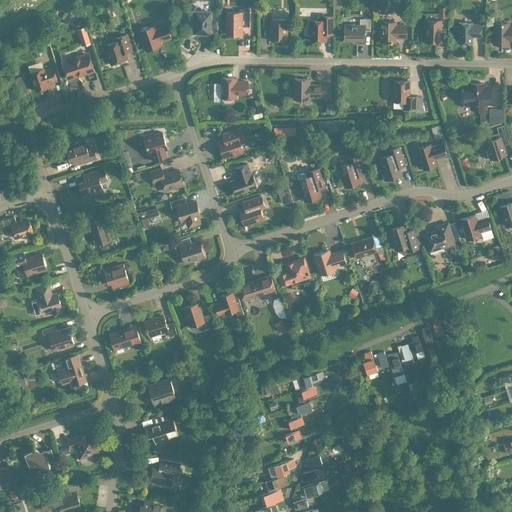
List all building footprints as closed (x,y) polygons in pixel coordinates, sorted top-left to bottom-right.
[(194,33),(194,34),(195,34),(196,35),(197,35),(198,35),(198,34),(199,34),(199,33),(199,32),(210,33),(210,11),(201,11),(201,9),(201,8),(200,7),(199,6),(198,5),(196,6),(195,7),(194,8),(194,9),(194,10),(188,10),(194,32),(194,33)] [(226,33),(240,33),(241,25),(249,25),(249,8),(240,8),(240,11),(226,11),(226,33)] [(270,39),(286,39),(286,18),(271,18),(271,10),(263,10),(263,24),(271,24),(270,39)] [(316,19),(310,19),(310,27),(309,27),(307,28),(307,32),(308,34),(310,34),(310,39),(325,40),(325,35),(332,35),(332,15),(321,15),(321,16),(318,16),(316,18),(316,19)] [(359,24),(344,24),(344,40),(364,40),(364,30),(370,30),(370,18),(359,18),(359,24)] [(440,19),(426,19),(426,41),(440,41),(440,19)] [(395,21),(381,21),(381,27),(379,30),(381,34),(380,41),(395,41),(395,37),(406,37),(406,24),(395,24),(395,21)] [(472,22),(458,21),(458,42),(472,42),(472,35),(481,35),(481,23),(472,23),(472,22)] [(500,22),(492,22),(492,43),(510,43),(510,40),(511,40),(511,23),(510,23),(510,22),(502,22),(502,21),(500,21),(500,22)] [(159,40),(170,36),(166,25),(155,29),(154,25),(139,30),(145,49),(160,44),(159,40)] [(40,26),(29,32),(31,36),(42,29),(40,26)] [(108,55),(111,62),(126,57),(125,54),(132,52),(126,34),(115,37),(112,38),(111,40),(111,42),(105,44),(107,50),(105,50),(107,56),(108,55)] [(77,74),(93,69),(88,53),(85,54),(84,53),(80,55),(79,56),(62,61),(67,77),(70,76),(72,77),(76,75),(77,74)] [(49,85),(48,82),(56,79),(52,67),(44,70),(43,68),(30,72),(35,90),(49,85)] [(221,96),(221,97),(236,97),(236,93),(248,93),(248,80),(236,80),(236,77),(221,77),(221,82),(214,82),(214,96),(221,96)] [(309,78),(293,78),(293,98),(309,98),(309,96),(320,96),(320,84),(309,83),(309,78)] [(409,80),(393,79),(392,100),(404,101),(404,107),(416,107),(416,95),(409,95),(409,80)] [(462,84),(462,103),(469,103),(469,109),(487,109),(487,104),(491,104),(491,84),(486,84),(486,81),(468,81),(468,84),(462,84)] [(504,108),(490,108),(490,122),(497,122),(497,119),(504,120),(504,108)] [(489,161),(506,155),(501,138),(506,136),(503,125),(497,127),(499,132),(490,135),(491,139),(482,141),(489,161)] [(244,139),(240,127),(220,133),(223,140),(219,141),(223,156),(242,151),(239,141),(244,139)] [(167,148),(162,131),(153,134),(153,132),(143,136),(148,154),(151,153),(153,160),(166,156),(164,149),(167,148)] [(74,164),(96,157),(94,148),(87,150),(84,140),(65,146),(67,153),(63,154),(65,161),(72,158),(74,164)] [(431,143),(416,147),(422,168),(437,163),(435,158),(447,154),(443,142),(431,145),(431,143)] [(386,152),(377,155),(385,179),(402,173),(400,166),(406,164),(400,144),(385,149),(386,152)] [(460,152),(454,155),(457,162),(463,160),(460,152)] [(348,163),(339,165),(344,185),(360,180),(359,176),(365,174),(359,154),(347,158),(348,163)] [(238,178),(230,181),(234,193),(256,186),(252,173),(250,174),(247,163),(235,167),(238,178)] [(161,167),(149,171),(153,183),(160,181),(162,182),(164,189),(184,183),(179,169),(163,174),(161,167)] [(307,176),(298,179),(304,200),(320,195),(317,187),(324,185),(318,167),(306,171),(307,176)] [(100,181),(107,179),(103,168),(82,174),(84,180),(78,182),(82,194),(102,188),(100,181)] [(243,208),(239,209),(244,224),(263,218),(260,208),(264,207),(260,195),(241,201),(243,208)] [(183,197),(170,201),(173,208),(177,207),(181,220),(186,219),(188,226),(200,222),(197,215),(200,214),(195,200),(185,203),(183,197)] [(511,201),(499,206),(505,225),(511,222),(511,201)] [(89,222),(95,244),(110,239),(104,218),(109,216),(107,209),(94,212),(97,219),(89,222)] [(487,216),(479,219),(479,220),(477,221),(474,214),(460,218),(466,238),(481,234),(480,231),(490,228),(487,216)] [(0,219),(0,233),(12,229),(14,237),(33,231),(28,218),(16,222),(14,215),(0,219)] [(434,225),(435,229),(422,233),(428,252),(445,246),(446,248),(454,246),(455,250),(462,247),(454,222),(449,223),(449,220),(434,225)] [(413,227),(406,229),(405,225),(389,230),(395,249),(405,246),(406,250),(419,247),(413,227)] [(373,239),(372,235),(350,242),(355,257),(377,250),(378,254),(385,252),(380,237),(373,239)] [(186,237),(173,241),(177,253),(179,253),(182,254),(185,262),(191,259),(193,260),(197,259),(197,258),(204,256),(199,240),(190,243),(188,242),(186,237)] [(333,266),(346,262),(342,249),(329,253),(328,250),(328,249),(313,254),(314,254),(320,273),(334,268),(333,266)] [(22,265),(25,266),(27,274),(46,268),(41,253),(25,258),(23,251),(11,255),(15,267),(22,265)] [(283,262),(286,269),(276,272),(281,286),(292,282),(292,283),(295,283),(300,282),(302,280),(302,279),(311,276),(304,255),(283,262)] [(123,263),(104,269),(106,276),(101,277),(103,283),(111,281),(112,287),(129,281),(123,263)] [(259,296),(263,298),(276,294),(270,274),(239,285),(243,299),(259,294),(259,296)] [(60,308),(63,307),(57,290),(52,292),(48,281),(33,286),(37,297),(35,297),(35,299),(31,300),(34,309),(38,308),(40,314),(54,310),(56,314),(62,312),(60,308)] [(232,291),(220,295),(221,298),(214,300),(218,313),(226,311),(226,312),(236,309),(238,316),(244,314),(237,292),(233,293),(232,291)] [(200,329),(213,325),(209,313),(202,315),(198,302),(183,306),(190,325),(198,323),(200,329)] [(163,315),(144,321),(146,328),(145,328),(144,329),(146,333),(147,333),(148,333),(149,335),(167,329),(169,335),(176,333),(173,322),(166,324),(163,315)] [(269,319),(274,329),(282,325),(277,315),(269,319)] [(436,333),(443,331),(438,318),(432,320),(436,333)] [(53,349),(74,343),(68,326),(56,330),(54,324),(41,329),(43,335),(48,333),(53,349)] [(136,325),(109,334),(112,341),(110,341),(110,342),(111,346),(112,346),(113,346),(114,348),(133,342),(135,348),(142,346),(136,325)] [(425,341),(432,339),(428,326),(421,328),(425,341)] [(423,353),(422,349),(418,336),(411,338),(416,355),(423,353)] [(405,358),(411,356),(407,343),(401,345),(405,358)] [(181,348),(173,351),(176,358),(183,356),(181,348)] [(377,370),(371,351),(363,353),(365,358),(363,358),(367,371),(368,373),(377,370)] [(374,354),(377,362),(379,361),(381,366),(388,364),(383,351),(374,354)] [(72,384),(86,379),(84,372),(83,372),(81,366),(82,366),(77,352),(64,356),(67,368),(61,370),(64,381),(71,379),(72,384)] [(389,356),(390,361),(392,361),(396,372),(402,370),(397,352),(390,354),(390,356),(389,356)] [(304,376),(305,379),(303,380),(305,385),(306,384),(307,386),(325,380),(322,370),(304,376)] [(506,389),(511,386),(511,382),(511,381),(511,374),(503,377),(506,389)] [(169,377),(148,384),(150,391),(145,392),(147,398),(152,396),(154,403),(175,396),(169,377)] [(185,389),(193,390),(194,381),(186,380),(185,389)] [(268,386),(270,394),(280,391),(277,383),(268,386)] [(303,397),(316,393),(314,386),(301,390),(303,397)] [(480,396),(478,388),(471,390),(473,399),(480,396)] [(490,395),(483,397),(485,404),(492,402),(490,395)] [(268,403),(270,409),(278,407),(276,400),(268,403)] [(287,408),(289,413),(291,414),(293,419),(301,416),(303,416),(302,414),(313,411),(309,401),(287,408)] [(176,411),(164,414),(166,420),(145,427),(147,435),(152,434),(154,442),(169,437),(167,430),(176,427),(173,418),(178,417),(176,411)] [(301,416),(293,419),(283,422),(285,429),(303,423),(301,416)] [(287,441),(290,440),(291,443),(299,441),(298,438),(300,437),(298,430),(285,435),(287,441)] [(87,454),(99,450),(93,432),(68,439),(70,446),(76,444),(78,450),(76,450),(79,459),(87,456),(87,454)] [(479,436),(481,443),(489,441),(487,434),(479,436)] [(331,441),(329,435),(318,438),(320,444),(331,441)] [(35,449),(24,452),(30,472),(50,466),(48,462),(54,460),(50,448),(40,451),(35,449)] [(327,452),(306,459),(308,466),(329,459),(327,452)] [(177,475),(179,462),(161,458),(159,465),(153,464),(150,480),(170,484),(172,474),(177,475)] [(293,458),(275,464),(278,473),(289,469),(289,467),(295,465),(293,458)] [(0,481),(1,481),(1,482),(12,478),(8,465),(0,467),(0,481)] [(305,482),(325,476),(322,467),(302,473),(305,482)] [(342,474),(345,483),(354,480),(351,472),(342,474)] [(265,481),(268,491),(288,484),(285,474),(265,481)] [(301,497),(330,488),(326,478),(298,487),(301,497)] [(263,505),(283,498),(280,489),(260,494),(263,505)] [(76,492),(61,497),(58,490),(39,496),(43,509),(57,505),(60,506),(61,511),(64,511),(81,507),(76,492)] [(315,503),(313,496),(293,502),(295,510),(309,505),(315,503)] [(138,511),(158,511),(161,502),(144,499),(143,505),(135,503),(134,510),(139,511),(138,511)] [(263,511),(271,511),(277,510),(275,503),(262,508),(263,511)]
